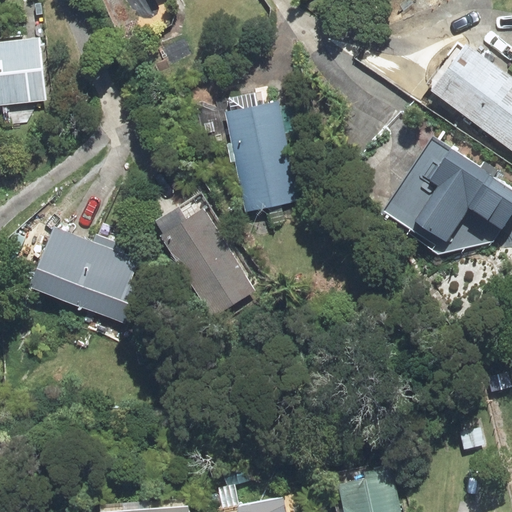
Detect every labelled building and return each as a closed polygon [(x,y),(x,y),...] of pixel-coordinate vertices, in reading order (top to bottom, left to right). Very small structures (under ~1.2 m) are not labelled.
[(40,39),(0,43),(0,105),(47,101),(40,39)] [(511,72),(474,45),(441,91),(511,143),(511,72)] [(230,98),(233,114),(251,211),(304,201),(286,104),(272,106),(269,91),(230,98)] [(498,242),(509,226),(511,227),(511,181),(458,148),(439,136),(388,208),(449,252),(498,242)] [(258,292),(213,204),(168,227),(213,315),(258,292)] [(158,262),(63,225),(40,287),(135,323),(158,262)] [(407,511),(401,463),(347,470),(352,511),(407,511)] [(293,511),(292,498),(239,506),(239,511),(293,511)] [(151,499),(130,500),(130,509),(108,510),(108,511),(196,511),(197,507),(152,509),(151,499)]
